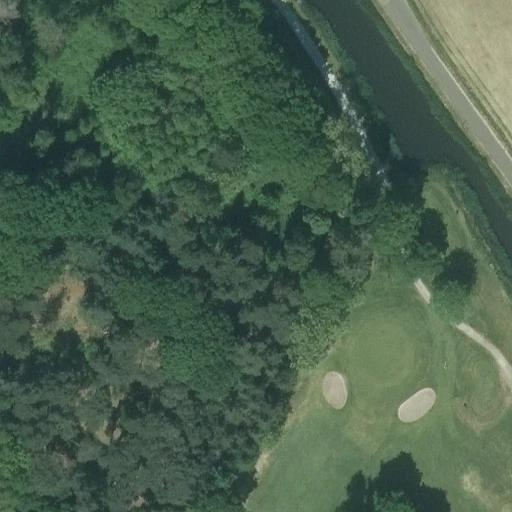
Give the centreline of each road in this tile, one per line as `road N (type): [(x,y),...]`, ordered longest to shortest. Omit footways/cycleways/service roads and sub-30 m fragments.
road 1 (track): [(277,0),(353,118),(395,211),(411,273),(491,349)]
road 2 (unclassified): [(511,165),(397,0)]
